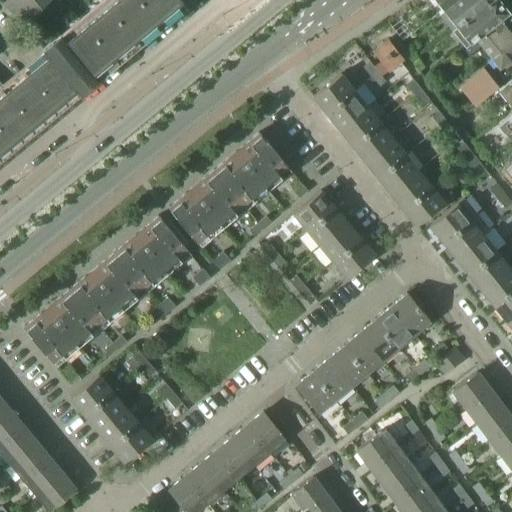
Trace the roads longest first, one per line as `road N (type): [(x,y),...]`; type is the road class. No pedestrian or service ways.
road 1 (tertiary): [(0,273),(263,59)]
road 2 (residential): [(419,260),(263,59)]
road 3 (tertiary): [(280,0),(99,147)]
road 4 (residential): [(105,501),(146,485),(266,386)]
road 5 (residential): [(266,386),(419,260)]
road 6 (residential): [(220,0),(74,118)]
road 7 (residential): [(105,501),(0,368)]
road 8 (residential): [(266,386),(358,511)]
road 9 (residential): [(506,383),(419,260)]
road 10 (tertiary): [(99,147),(0,230)]
